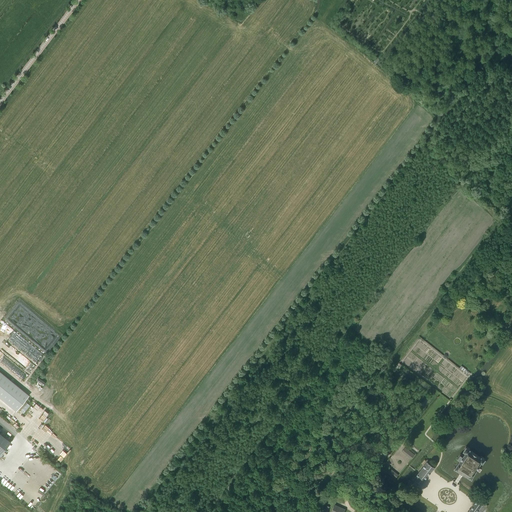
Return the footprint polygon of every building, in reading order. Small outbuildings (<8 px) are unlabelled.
[(0,398),(15,411),(29,395),(0,371),(0,398)] [(21,410),(24,412),(30,405),(27,402),(21,410)] [(0,454),(11,442),(0,432),(0,454)] [(470,451),(469,450),(470,448),(466,445),(462,450),(465,452),(463,455),(460,453),(457,457),(459,459),(454,467),(461,472),(463,474),(471,479),(477,469),(480,470),(482,467),(479,465),(481,462),(483,463),(485,458),(481,456),(480,457),(477,456),(478,455),(471,451),(470,451)] [(410,459),(414,454),(408,449),(404,454),(410,459)] [(432,465),(428,462),(428,461),(427,461),(420,470),(428,476),(434,467),(433,466),(433,465),(432,465)] [(335,477),(340,465),(336,463),(331,475),(335,477)] [(394,479),(398,475),(392,470),(388,474),(394,479)] [(428,476),(420,470),(413,480),(415,481),(416,480),(421,484),(428,476)] [(44,496),(31,485),(28,489),(18,480),(11,488),(34,507),(44,496)] [(476,511),(484,503),(478,498),(467,511),(476,511)]
